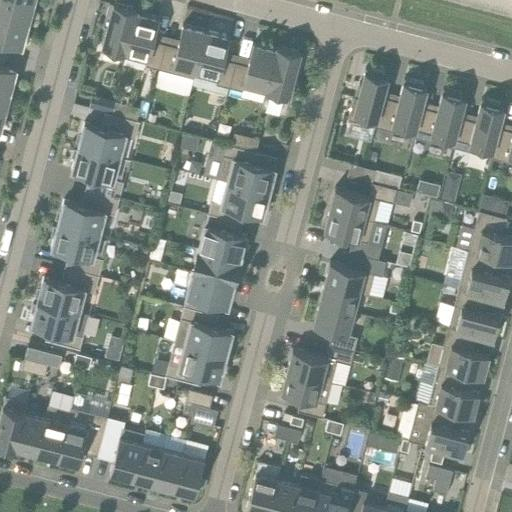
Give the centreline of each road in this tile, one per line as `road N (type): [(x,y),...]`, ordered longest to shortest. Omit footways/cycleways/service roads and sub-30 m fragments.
road 1 (residential): [(213,511),(335,26)]
road 2 (residential): [(0,291),(77,0)]
road 3 (residential): [(511,73),(335,26)]
road 4 (residential): [(511,359),(472,511)]
road 5 (residential): [(0,475),(135,511)]
